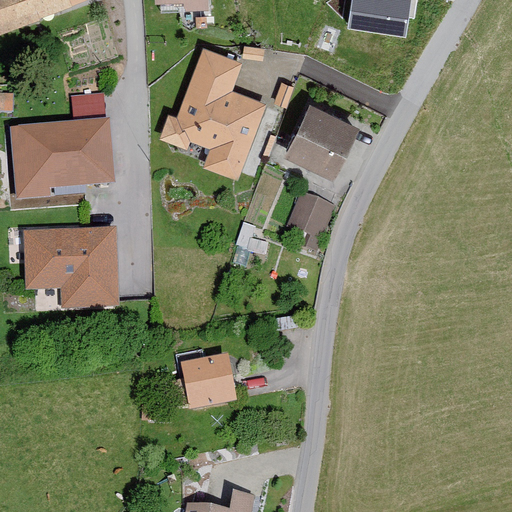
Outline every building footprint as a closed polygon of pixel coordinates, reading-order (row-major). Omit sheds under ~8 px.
[(0,0),(0,28),(83,0),(0,0)] [(206,10),(205,0),(152,0),(153,5),(182,4),(182,11),(206,10)] [(406,38),(411,0),(352,0),(348,29),(406,38)] [(200,168),(233,180),(262,104),(229,91),(239,63),(200,49),(174,117),(166,114),(156,141),(183,151),(186,142),(207,150),(200,168)] [(271,104),(283,108),(291,87),(279,82),(271,104)] [(355,126),(308,103),(283,154),(330,176),(355,126)] [(13,204),(50,201),(49,192),(113,187),(108,123),(7,131),(13,204)] [(329,208),(297,195),(283,230),(315,243),(329,208)] [(116,309),(113,232),(21,236),(23,293),(58,292),(59,311),(116,309)] [(234,406),(227,358),(180,366),(187,413),(234,406)] [(249,511),(252,499),(232,496),(229,511),(216,511),(185,507),(184,511),(249,511)]
